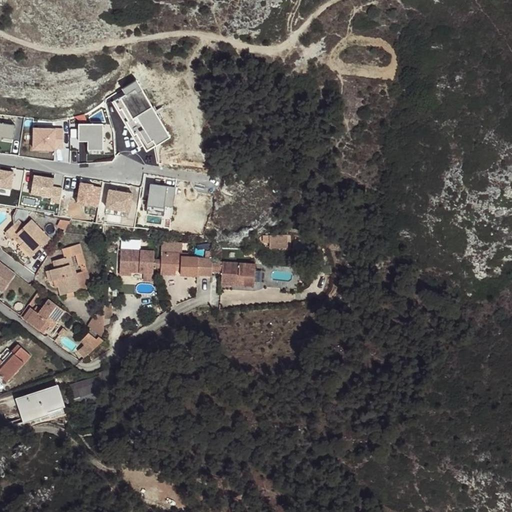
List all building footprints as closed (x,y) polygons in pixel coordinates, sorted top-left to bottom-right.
[(139,78),(119,87),(123,94),(116,98),(141,151),(169,138),(139,78)] [(0,140),(15,142),(16,124),(0,121),(0,140)] [(87,149),(105,149),(105,122),(77,123),(77,140),(87,139),(87,149)] [(64,150),(64,127),(32,126),(32,149),(64,150)] [(0,186),(11,188),(14,170),(0,167),(0,186)] [(54,185),(55,177),(32,173),(28,194),(60,200),(63,187),(54,185)] [(98,207),(103,185),(79,180),(74,202),(98,207)] [(145,202),(172,207),(176,187),(149,182),(145,202)] [(130,211),(133,192),(107,187),(103,207),(130,211)] [(50,239),(32,219),(24,226),(18,220),(5,233),(11,239),(13,237),(17,234),(24,242),(21,245),(31,257),(50,239)] [(65,230),(70,221),(60,220),(57,226),(65,230)] [(24,242),(17,234),(13,237),(21,245),(24,242)] [(271,248),(290,248),(289,234),(271,234),(271,248)] [(142,248),(143,239),(122,238),(121,273),(144,274),(144,281),(155,281),(155,248),(142,248)] [(71,267),(70,264),(73,263),(71,256),(75,255),(78,265),(85,263),(80,244),(63,249),(65,257),(59,259),(54,261),(57,268),(53,269),(56,280),(58,287),(61,295),(65,294),(74,292),(81,290),(77,274),(73,275),(71,267)] [(31,257),(21,245),(19,247),(30,258),(31,257)] [(65,257),(63,249),(57,251),(59,259),(65,257)] [(212,272),(213,259),(198,259),(198,258),(188,257),(189,254),(162,252),(160,271),(176,272),(176,271),(176,267),(181,266),(181,271),(180,275),(197,276),(197,275),(212,276),(212,272)] [(16,274),(0,261),(0,290),(2,292),(16,274)] [(254,287),(255,264),(213,262),(212,272),(222,272),(221,282),(238,283),(238,286),(254,287)] [(56,280),(53,269),(46,271),(49,282),(53,281),(56,280)] [(56,323),(65,311),(49,299),(38,313),(34,310),(26,321),(43,333),(49,326),(52,320),(56,323)] [(26,321),(34,310),(30,307),(22,318),(24,319),(26,321)] [(104,340),(104,315),(95,314),(87,327),(104,340)] [(68,332),(63,328),(58,334),(61,337),(64,333),(66,334),(68,332)] [(84,358),(104,340),(98,337),(96,339),(89,333),(81,341),(85,344),(78,351),(84,358)] [(0,375),(7,382),(31,356),(18,344),(11,353),(8,350),(0,357),(0,375)] [(117,389),(122,376),(109,371),(99,374),(99,375),(70,385),(76,409),(91,404),(96,403),(97,406),(110,402),(107,394),(117,389)] [(22,410),(19,401),(57,389),(63,407),(63,408),(66,407),(58,384),(16,398),(23,423),(26,422),(22,410)] [(63,407),(57,389),(19,401),(22,410),(27,408),(31,421),(39,418),(51,414),(50,410),(63,407)] [(63,408),(63,407),(50,410),(51,414),(39,418),(40,421),(65,413),(63,408)] [(31,421),(27,408),(22,410),(26,422),(31,421)]
